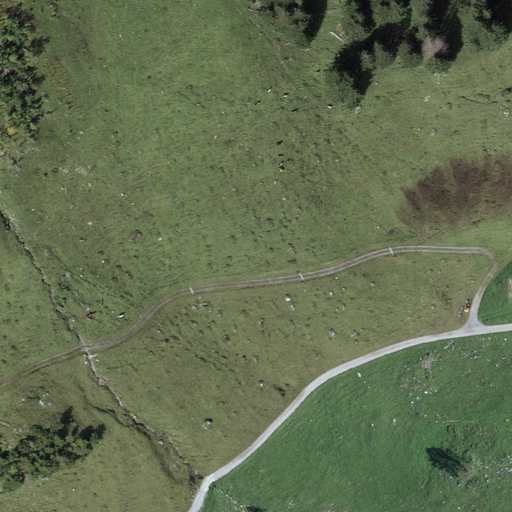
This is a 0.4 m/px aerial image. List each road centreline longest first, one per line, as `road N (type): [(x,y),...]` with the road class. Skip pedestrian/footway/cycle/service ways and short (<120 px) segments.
road 1 (track): [(0,386),(80,348),(122,338),(166,301),(209,286),(309,274),(403,247),(488,251),(496,263),(471,330)]
road 2 (track): [(191,511),(206,481),(316,381),(393,347),(511,326)]
